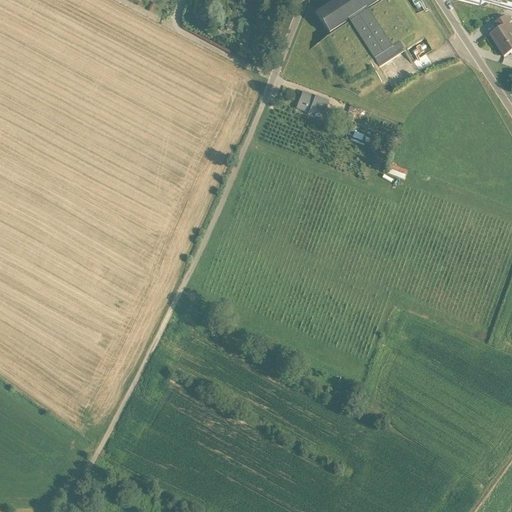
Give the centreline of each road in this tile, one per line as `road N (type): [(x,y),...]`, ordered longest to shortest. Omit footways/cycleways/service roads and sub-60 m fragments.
road 1 (unclassified): [(263,104),(169,316),(64,511)]
road 2 (residential): [(511,117),(435,0)]
